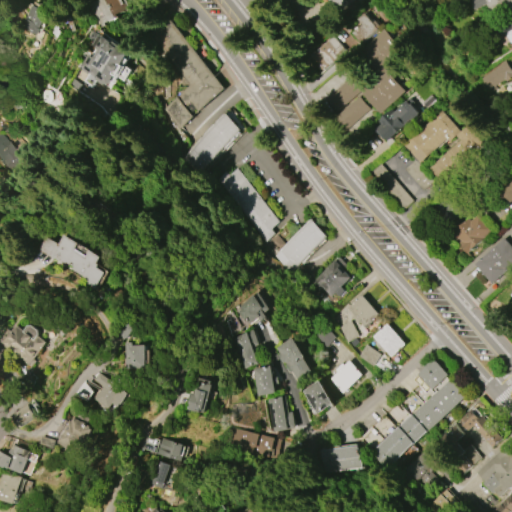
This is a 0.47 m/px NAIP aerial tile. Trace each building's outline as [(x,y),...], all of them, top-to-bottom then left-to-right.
[(99,28),(89,5),(100,0),(125,0),(130,11),(104,23),(105,25),(99,28)] [(344,0),(347,3),(336,11),(329,0),(325,3),(322,0),(344,0)] [(511,0),(511,9),(498,17),(490,3),(489,4),(487,2),(474,9),(469,0),(496,0),(497,1),(498,0),(511,0)] [(38,36),(22,27),(27,18),(26,18),(34,4),(49,12),(40,28),(41,29),(38,36)] [(358,19),(365,13),(379,30),(361,43),(353,33),(363,25),(358,19)] [(511,41),(510,43),(504,34),(499,37),(493,28),(511,15),(511,41)] [(168,18),(226,88),(198,111),(191,102),(185,107),(192,116),(177,129),(160,109),(190,85),(148,34),(168,18)] [(345,20),(348,23),(347,24),(351,30),(338,41),(346,50),(324,69),(311,54),(334,35),(331,32),(345,20)] [(364,48),(386,29),(403,48),(381,67),(364,48)] [(93,45),(101,34),(114,43),(115,42),(125,48),(124,50),(129,54),(122,65),(121,64),(119,66),(120,67),(116,73),(114,72),(113,73),(114,74),(107,85),(104,83),(103,84),(96,80),(97,78),(89,73),(88,75),(79,68),(89,54),(94,57),(100,50),(93,45)] [(483,78),(502,64),(501,63),(505,60),(511,69),(511,77),(507,81),(505,79),(496,85),(498,87),(494,90),(493,88),(491,90),(483,78)] [(361,91),(386,69),(406,91),(381,114),(361,91)] [(326,98),(353,74),(364,86),(337,110),(326,98)] [(358,95),(370,108),(345,131),(333,119),(358,95)] [(229,108),(248,129),(191,178),(172,157),(229,108)] [(379,121),(392,109),(393,110),(396,108),(402,114),(405,112),(411,119),(406,124),(406,125),(389,140),(385,136),(382,138),(375,129),(381,123),(379,121)] [(441,180),(432,168),(439,162),(438,161),(462,140),(458,135),(451,142),(448,139),(426,158),(424,157),(420,161),(405,144),(444,111),(462,132),(469,126),(487,147),(450,179),(447,175),(441,180)] [(8,171),(1,161),(2,160),(0,157),(0,133),(1,133),(7,140),(15,149),(21,145),(28,155),(8,171)] [(424,190),(405,169),(416,160),(434,181),(424,190)] [(414,200),(404,209),(372,172),(381,164),(414,200)] [(262,242),(212,180),(222,172),(225,176),(235,168),(279,221),(269,229),(272,234),(262,242)] [(435,208),(452,194),(465,209),(449,224),(435,208)] [(479,213),(494,229),(468,253),(463,248),(464,247),(460,242),(462,241),(459,238),(457,240),(453,235),(456,233),(454,231),(468,218),(471,221),(479,213)] [(328,237),(287,273),(272,256),(276,252),(266,241),(274,234),(284,245),(312,219),(328,237)] [(65,235),(78,243),(73,250),(84,257),(89,250),(100,257),(96,263),(98,265),(96,267),(104,272),(93,288),(81,280),(83,277),(71,269),(72,267),(65,263),(64,265),(53,258),(52,259),(38,250),(47,237),(58,244),(65,235)] [(475,264),(504,237),(511,246),(511,263),(507,268),(508,269),(493,283),(475,264)] [(310,283),(340,257),(347,265),(343,269),(351,277),(341,286),(344,290),(338,296),(335,292),(330,296),(321,286),(317,290),(310,283)] [(235,307),(251,295),(252,296),(256,294),(267,309),(262,313),(264,317),(259,321),(256,317),(249,323),(250,323),(247,325),(243,320),(240,322),(233,312),(236,310),(235,307)] [(349,308),(363,295),(381,315),(367,328),(362,322),(359,325),(352,316),(354,314),(349,308)] [(345,341),(338,327),(350,321),(357,335),(345,341)] [(389,323),(407,344),(392,357),(386,351),(384,353),(377,345),(380,343),(374,336),(389,323)] [(118,334),(128,324),(134,330),(124,340),(118,334)] [(0,343),(16,325),(34,340),(37,335),(46,343),(33,359),(35,361),(31,367),(29,365),(28,366),(0,343)] [(334,337),(324,348),(312,337),(323,326),(334,337)] [(245,369),(232,338),(252,330),(258,345),(254,346),(261,362),(245,369)] [(276,348),(291,338),(305,357),(303,359),(312,372),(298,381),(291,371),(290,372),(285,365),(287,364),(285,362),(283,363),(277,355),(279,353),(276,348)] [(145,345),(146,369),(126,370),(124,343),(131,342),(131,346),(145,345)] [(365,344),(381,355),(373,367),(357,355),(365,344)] [(433,390),(419,374),(435,359),(449,375),(433,390)] [(329,378),(350,360),(363,375),(342,393),(329,378)] [(259,396),(253,369),(271,366),(274,379),(278,378),(279,384),(276,385),(277,392),(259,396)] [(106,409),(90,398),(94,392),(96,393),(102,385),(93,380),(99,372),(130,393),(122,404),(121,403),(118,407),(111,402),(106,409)] [(188,410),(192,393),(194,394),(198,377),(215,381),(207,413),(198,410),(198,412),(188,410)] [(303,390),(319,380),(333,403),(318,413),(312,403),(309,406),(304,399),(307,396),(303,390)] [(369,453),(451,380),(466,397),(384,470),(369,453)] [(274,432),(268,399),(285,396),(288,413),(292,412),(295,428),(274,432)] [(12,414),(30,402),(39,416),(21,428),(12,414)] [(459,421),(472,409),(479,418),(483,414),(503,438),(493,446),(474,424),(467,430),(459,421)] [(76,419),(90,427),(89,428),(92,429),(78,455),(54,442),(67,420),(70,422),(72,418),(76,420),(76,419)] [(463,435),(454,443),(445,432),(454,424),(463,435)] [(226,450),(231,427),(274,438),(269,457),(251,452),(250,456),(226,450)] [(185,446),(180,461),(156,453),(161,438),(185,446)] [(470,445),(481,458),(463,474),(445,453),(456,443),(462,451),(470,445)] [(31,452),(23,473),(9,469),(6,467),(5,468),(0,465),(0,449),(8,453),(11,444),(31,452)] [(319,450),(357,446),(360,468),(321,472),(319,450)] [(478,472),(506,447),(511,453),(511,486),(500,497),(494,490),(491,493),(482,484),(486,481),(478,472)] [(402,470),(424,451),(434,463),(433,464),(435,466),(429,472),(437,481),(424,492),(414,481),(413,482),(402,470)] [(169,469),(161,489),(147,483),(154,464),(169,469)] [(15,504),(0,499),(0,475),(1,472),(22,477),(15,504)] [(428,511),(424,507),(444,490),(455,503),(444,511),(428,511)] [(490,511),(510,493),(511,495),(511,510),(510,511),(490,511)] [(240,511),(248,506),(247,506),(258,498),(260,501),(261,500),(270,511),(240,511)]
